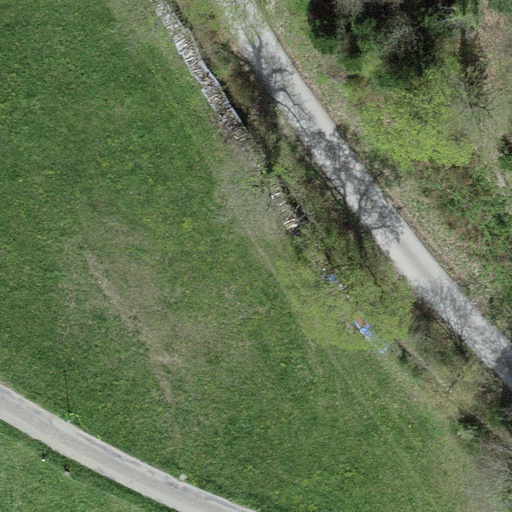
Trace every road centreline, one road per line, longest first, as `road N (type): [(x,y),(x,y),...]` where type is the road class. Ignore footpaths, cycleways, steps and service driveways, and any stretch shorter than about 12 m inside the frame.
road 1 (motorway): [(398,511),(436,0)]
road 2 (motorway): [(159,0),(141,511)]
road 3 (track): [(232,0),(358,196),(511,374)]
road 4 (residential): [(222,511),(107,461),(0,399)]
